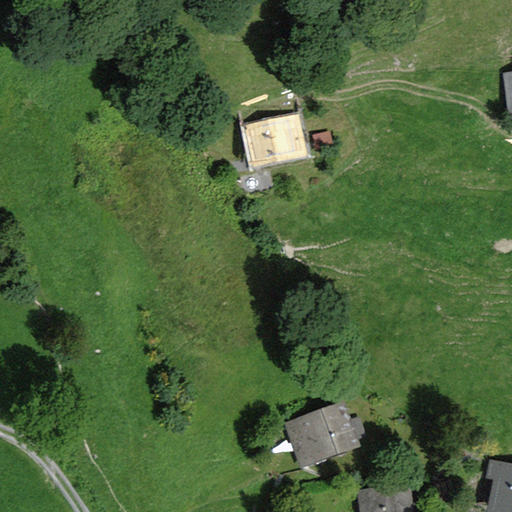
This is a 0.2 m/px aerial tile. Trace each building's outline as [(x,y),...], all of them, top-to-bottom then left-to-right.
[(247,121),(253,153),(292,145),(289,128),(296,126),(293,112),(247,121)] [(312,128),(314,138),(328,135),(326,125),(312,128)] [(292,145),(300,143),(296,126),(289,128),(292,145)] [(352,434),(351,431),(361,427),(355,409),(344,413),(340,401),(288,419),(300,452),(342,437),(352,434)] [(300,452),(302,459),(345,444),(342,437),(300,452)] [(498,468),(492,500),(511,504),(511,458),(489,454),(486,466),(498,468)] [(407,511),(406,502),(413,501),(411,486),(404,487),(403,479),(361,485),(364,508),(361,509),(361,511),(407,511)]
